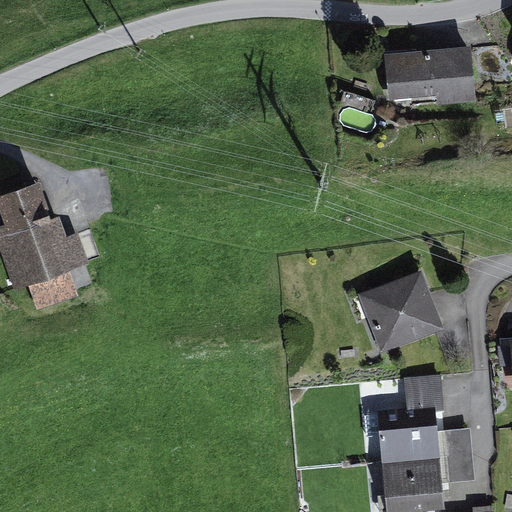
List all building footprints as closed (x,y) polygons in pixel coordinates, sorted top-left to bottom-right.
[(468,55),(384,62),(389,114),(473,106),(468,55)] [(0,256),(14,295),(85,269),(74,239),(64,243),(56,222),(46,226),(34,192),(0,204),(0,256)] [(117,229),(94,237),(106,270),(129,261),(117,229)] [(426,267),(357,294),(378,351),(448,324),(426,267)] [(511,345),(502,347),(507,398),(511,397),(511,345)] [(408,415),(378,417),(382,465),(441,460),(437,411),(445,410),(442,376),(405,379),(408,415)] [(441,460),(382,465),(385,511),(392,511),(445,508),(441,460)]
